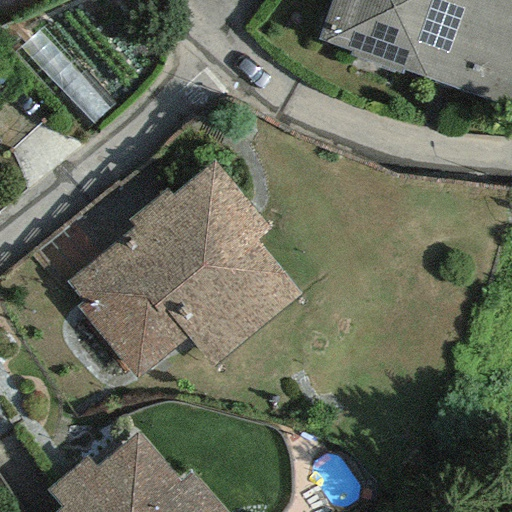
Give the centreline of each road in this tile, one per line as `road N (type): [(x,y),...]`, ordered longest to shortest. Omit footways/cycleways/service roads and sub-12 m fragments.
road 1 (residential): [(208,62),(266,104),(337,137),(404,160),(511,170)]
road 2 (residential): [(0,237),(208,62)]
